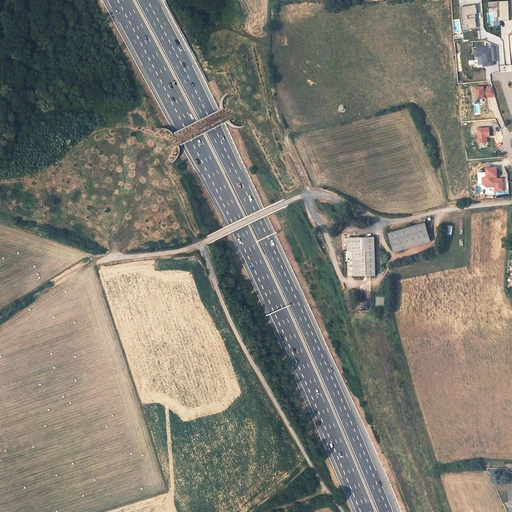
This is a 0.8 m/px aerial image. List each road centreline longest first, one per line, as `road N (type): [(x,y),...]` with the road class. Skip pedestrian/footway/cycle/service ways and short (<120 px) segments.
road 1 (unclassified): [(511,202),(383,221),(311,192),(202,243),(240,341),(329,492)]
road 2 (motorway): [(122,0),(243,234),(364,511)]
road 3 (motorway): [(385,511),(261,227),(144,0)]
